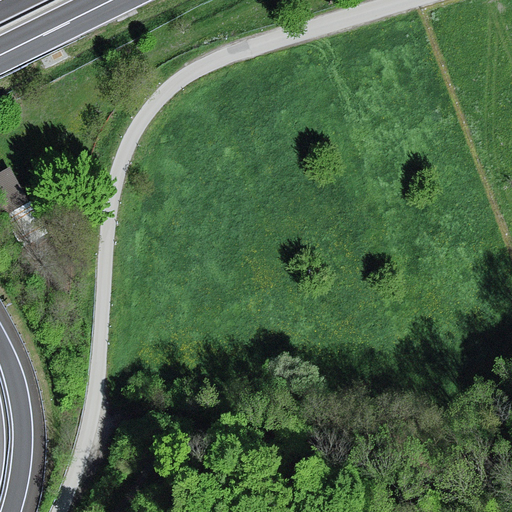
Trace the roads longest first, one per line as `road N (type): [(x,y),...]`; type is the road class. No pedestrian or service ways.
road 1 (unclassified): [(60,511),(95,394),(110,203),(139,122),(173,84),(205,65),(410,0)]
road 2 (trunk): [(14,511),(26,420),(0,336)]
road 3 (track): [(243,444),(224,429),(95,394)]
road 4 (trunk): [(0,53),(110,0)]
